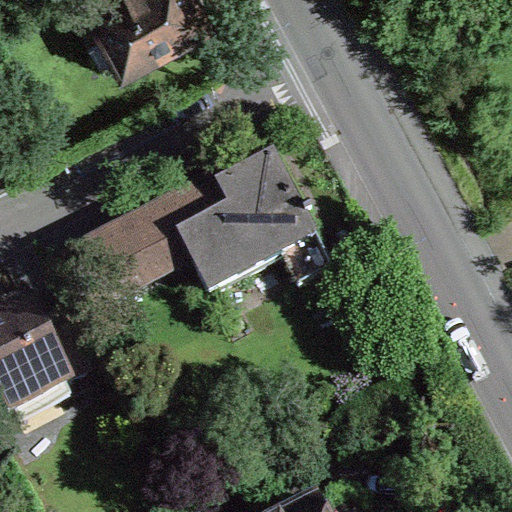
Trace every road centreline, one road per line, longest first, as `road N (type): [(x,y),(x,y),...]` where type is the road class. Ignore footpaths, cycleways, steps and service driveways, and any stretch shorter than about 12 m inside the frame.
road 1 (residential): [(333,56),(0,226)]
road 2 (tertiary): [(511,382),(333,56)]
